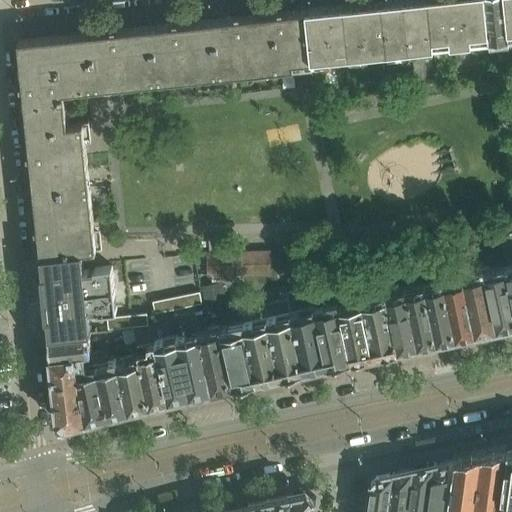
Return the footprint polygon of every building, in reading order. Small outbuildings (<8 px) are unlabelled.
[(413,46),(407,0),(390,0),(346,5),(352,53),(413,46)] [(434,44),(429,0),(407,0),(413,46),(424,45),(434,44)] [(490,38),(486,0),(429,0),(434,44),(490,38)] [(509,36),(505,0),(486,0),(490,38),(491,43),(497,42),(509,41),(509,36)] [(352,53),(346,5),(302,10),(304,33),(307,59),(313,59),(313,57),(352,53)] [(307,59),(304,33),(302,10),(213,19),(218,69),(219,80),(234,78),(233,73),(264,70),(263,64),(280,62),(280,68),(295,67),(294,61),(307,59)] [(213,19),(169,24),(151,26),(156,75),(157,87),(172,85),(171,80),(202,76),(201,70),(218,69),(213,19)] [(151,26),(107,30),(88,32),(94,88),(95,93),(110,91),(109,86),(140,83),(139,77),(156,75),(151,26)] [(94,88),(88,32),(44,37),(50,92),(65,91),(94,88)] [(68,124),(66,97),(65,91),(50,92),(44,37),(19,40),(21,60),(28,59),(30,77),(23,78),(25,92),(31,92),(33,109),(27,110),(29,128),(68,124)] [(511,48),(510,48),(509,41),(497,42),(499,62),(511,58),(511,48)] [(427,74),(424,46),(413,48),(415,76),(427,74)] [(414,79),(413,72),(395,75),(396,82),(414,79)] [(356,91),(355,84),(334,88),(336,95),(356,91)] [(68,124),(29,128),(35,192),(85,187),(83,168),(89,168),(86,137),(91,136),(89,121),(68,124)] [(85,187),(35,192),(42,256),(83,251),(83,250),(103,248),(101,233),(96,234),(93,203),(87,204),(85,187)] [(288,250),(270,250),(270,251),(270,271),(270,273),(288,272),(288,250)] [(250,272),(250,252),(210,253),(210,273),(250,272)] [(377,292),(370,263),(357,265),(363,295),(375,353),(399,348),(387,290),(377,292)] [(89,311),(99,310),(100,311),(118,309),(113,265),(95,267),(95,269),(85,270),(84,264),(49,268),(50,282),(52,284),(51,286),(51,288),(52,291),(56,295),(53,299),(47,300),(52,356),(89,354),(94,353),(94,352),(93,346),(89,346),(87,330),(91,330),(89,311)] [(508,264),(486,269),(499,327),(511,324),(511,284),(510,273),(508,264)] [(486,269),(465,273),(477,332),(494,328),(499,327),(486,269)] [(465,273),(445,277),(458,336),(477,332),(465,273)] [(445,277),(426,281),(438,340),(458,336),(445,277)] [(223,281),(202,285),(206,302),(217,299),(227,297),(223,281)] [(313,286),(314,291),(317,308),(329,364),(351,359),(339,300),(335,281),(313,286)] [(426,281),(406,286),(418,344),(438,340),(426,281)] [(406,286),(387,290),(399,348),(418,344),(406,286)] [(201,288),(193,290),(195,301),(203,299),(201,288)] [(193,290),(185,291),(187,303),(195,301),(193,290)] [(185,291),(177,293),(179,304),(187,303),(185,291)] [(289,296),(294,319),(304,369),(329,364),(317,308),(314,291),(289,296)] [(177,293),(169,295),(171,306),(179,304),(177,293)] [(169,295),(161,296),(163,308),(171,306),(169,295)] [(363,295),(339,300),(351,359),(375,353),(363,295)] [(161,296),(153,298),(155,309),(163,308),(161,296)] [(148,310),(140,311),(141,322),(149,321),(148,310)] [(140,311),(132,312),(133,323),(141,322),(140,311)] [(159,314),(156,318),(158,328),(176,325),(174,316),(174,314),(174,311),(159,314)] [(124,312),(116,313),(117,325),(125,324),(124,312)] [(132,312),(124,312),(125,324),(133,323),(132,312)] [(116,313),(107,314),(109,326),(117,325),(116,313)] [(176,325),(179,343),(190,394),(209,389),(199,339),(194,313),(174,316),(176,325)] [(270,318),(271,324),(281,374),(304,369),(294,319),(281,322),(279,315),(270,318)] [(246,322),(247,329),(257,379),(281,374),(271,324),(257,327),(256,321),(246,322)] [(223,327),(224,334),(234,384),(257,379),(247,329),(233,332),(232,325),(223,327)] [(135,327),(123,329),(124,337),(128,345),(137,340),(135,327)] [(234,384),(224,334),(212,337),(211,329),(198,332),(199,339),(209,389),(234,384)] [(166,339),(156,341),(168,399),(190,394),(179,343),(167,346),(166,339)] [(168,399),(156,341),(149,342),(151,351),(137,355),(139,364),(147,404),(168,399)] [(129,408),(119,362),(110,364),(107,350),(94,352),(94,353),(96,367),(91,369),(76,372),(78,380),(86,420),(129,408)] [(76,372),(91,369),(89,354),(52,356),(56,385),(78,380),(76,372)] [(130,360),(119,362),(129,408),(147,404),(139,364),(132,366),(130,360)] [(78,380),(56,385),(59,421),(66,425),(86,420),(78,380)] [(511,511),(511,446),(508,447),(500,508),(499,511),(511,511)] [(500,508),(508,447),(482,453),(475,510),(485,511),(485,507),(500,508)] [(474,511),(475,510),(482,453),(456,458),(450,511),(449,511),(474,511)] [(456,458),(436,463),(429,511),(436,511),(437,510),(450,511),(456,458)] [(429,511),(436,463),(414,467),(407,511),(429,511)] [(407,511),(414,467),(395,471),(389,511),(407,511)] [(389,511),(395,471),(377,475),(372,481),(367,511),(389,511)] [(307,511),(309,496),(304,491),(286,495),(283,511),(307,511)] [(283,511),(286,495),(266,499),(264,511),(283,511)] [(264,511),(266,499),(247,503),(245,511),(264,511)] [(245,511),(247,503),(227,507),(226,511),(245,511)]
